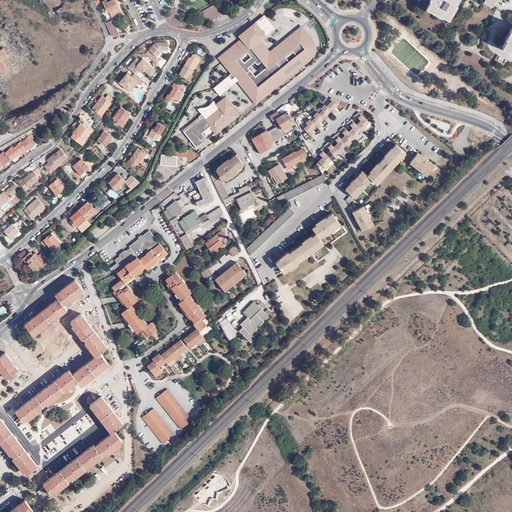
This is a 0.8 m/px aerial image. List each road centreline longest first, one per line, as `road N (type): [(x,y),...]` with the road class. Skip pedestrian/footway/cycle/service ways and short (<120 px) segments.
road 1 (unclassified): [(78,261),(341,46)]
road 2 (residential): [(7,256),(115,158),(188,35)]
road 3 (unclassified): [(511,144),(479,122),(398,95),(360,48)]
road 4 (residential): [(116,60),(58,136),(0,178)]
road 5 (residential): [(110,44),(60,108),(0,143)]
